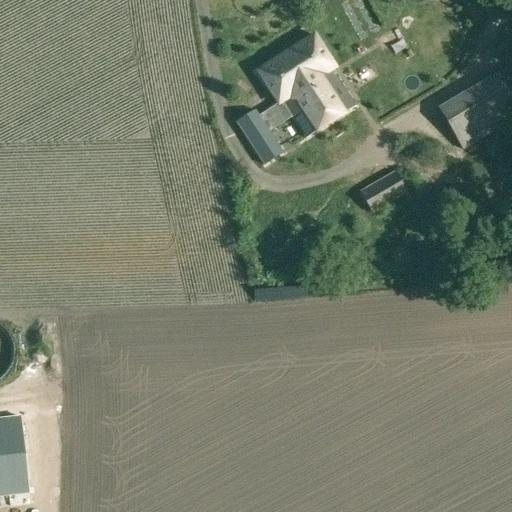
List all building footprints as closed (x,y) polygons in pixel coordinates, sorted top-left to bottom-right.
[(455,0),(367,56),(388,89),(479,32),(459,0),(455,0)] [(238,130),(262,167),(278,157),(264,135),(292,117),(306,138),(355,107),(332,70),(335,68),(314,36),(257,72),(278,104),(238,130)] [(437,108),(463,151),(494,132),(499,142),(511,134),(511,124),(511,122),(511,121),(511,65),(495,75),(495,74),(437,108)] [(390,127),(416,110),(409,98),(382,114),(390,127)] [(383,209),(388,217),(401,209),(396,200),(407,194),(396,173),(360,193),(360,194),(349,200),(358,216),(369,209),(373,215),(383,209)]
